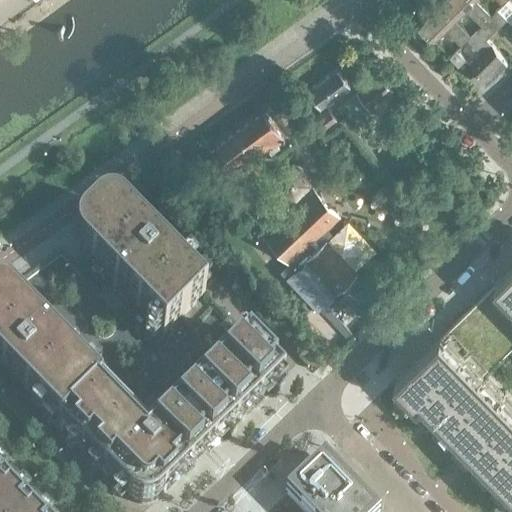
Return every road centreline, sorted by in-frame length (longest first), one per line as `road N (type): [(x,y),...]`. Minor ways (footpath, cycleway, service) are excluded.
road 1 (residential): [(316,398),(511,204)]
road 2 (residential): [(198,511),(316,398)]
road 3 (residential): [(420,511),(316,398)]
